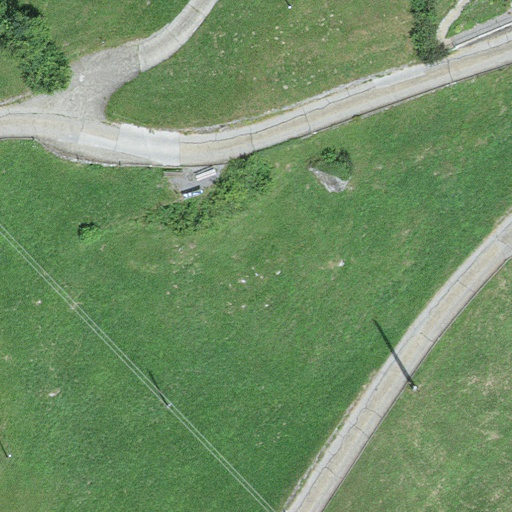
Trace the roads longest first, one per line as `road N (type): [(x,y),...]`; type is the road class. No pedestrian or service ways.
road 1 (residential): [(511,41),(226,141),(154,146),(0,120)]
road 2 (residential): [(308,511),(453,298),(511,236)]
